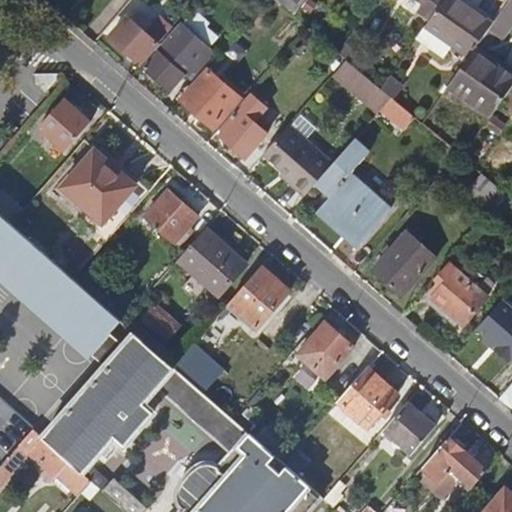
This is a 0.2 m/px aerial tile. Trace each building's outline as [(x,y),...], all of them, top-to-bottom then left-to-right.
[(277,0),(295,16),(306,0),(277,0)] [(491,25),(455,0),(442,0),(428,20),(424,25),(416,37),(442,56),(451,44),(469,56),(474,49),(489,28),(491,25)] [(423,0),(425,1),(417,11),(428,20),(442,0),(423,0)] [(511,0),(507,0),(491,25),(489,28),(501,36),(511,21),(511,0)] [(141,63),(172,28),(159,17),(145,31),(129,17),(111,38),(141,63)] [(159,53),(173,64),(179,56),(166,45),(159,53)] [(469,56),(448,85),(490,115),(511,84),(511,75),(474,49),(469,56)] [(146,68),(172,92),(186,75),(173,64),(159,53),(146,68)] [(342,78),(368,100),(372,103),(383,89),(380,87),(354,65),(342,78)] [(184,101),(216,129),(242,99),(210,71),(184,101)] [(46,94),(58,81),(58,74),(36,74),(35,84),(46,94)] [(383,89),(372,103),(380,110),(381,109),(392,97),(383,89)] [(267,111),(250,95),(235,112),(222,128),(225,131),(222,135),(247,157),(268,134),(256,123),(267,111)] [(381,109),(395,121),(403,127),(406,130),(417,119),(392,97),(381,109)] [(368,100),(358,112),(362,115),(372,103),(368,100)] [(372,103),(362,115),(370,122),(380,110),(372,103)] [(65,150),(90,122),(74,109),(71,113),(61,104),(40,128),(65,150)] [(263,155),(293,181),(290,184),(297,190),(324,158),(288,127),(263,155)] [(333,196),(322,210),(347,232),(344,235),(358,247),(392,208),(353,173),(371,152),(356,140),(334,166),(318,183),(333,196)] [(63,187),(104,222),(137,186),(96,150),(63,187)] [(324,158),(297,190),(306,198),(318,183),(334,166),(324,158)] [(483,173),(465,194),(489,214),(493,209),(506,193),(500,188),(483,173)] [(199,219),(169,191),(145,217),(176,244),(185,234),(189,237),(194,232),(190,228),(199,219)] [(511,218),(511,198),(509,196),(506,193),(493,209),(509,222),(511,218)] [(0,277),(89,356),(93,351),(109,333),(120,322),(72,279),(11,225),(0,215),(0,277)] [(205,230),(178,261),(218,297),(246,266),(205,230)] [(406,232),(373,269),(403,296),(436,258),(406,232)] [(261,267),(226,306),(253,330),(288,291),(261,267)] [(454,267),(430,294),(465,324),(489,296),(454,267)] [(511,307),(502,299),(478,327),(488,336),(498,345),(495,348),(510,361),(511,357),(511,307)] [(181,327),(155,305),(141,320),(167,343),(181,327)] [(326,322),(299,354),(327,378),(354,347),(326,322)] [(109,333),(93,351),(108,364),(124,346),(109,333)] [(108,364),(43,438),(82,473),(115,435),(126,444),(155,412),(144,402),(158,386),(174,368),(172,367),(135,335),(124,346),(108,364)] [(485,339),(495,348),(498,345),(488,336),(485,339)] [(174,368),(233,420),(254,396),(193,343),(172,367),(174,368)] [(174,368),(158,386),(233,452),(250,434),(233,420),(174,368)] [(367,368),(338,402),(368,428),(397,395),(367,368)] [(511,383),(499,398),(511,410),(511,409),(511,383)] [(408,402),(384,429),(411,453),(434,426),(408,402)] [(260,427),(252,436),(272,454),(280,445),(260,427)] [(33,429),(0,466),(0,485),(30,453),(49,469),(44,474),(52,482),(59,474),(81,493),(92,482),(82,473),(43,438),(33,429)] [(184,508),(180,511),(308,511),(321,498),(284,464),(272,454),(252,436),(250,434),(233,452),(220,467),(215,463),(212,463),(209,462),(205,463),(199,465),(194,468),(181,483),(179,486),(178,490),(178,493),(179,499),(181,503),(183,506),(184,508)] [(449,436),(422,467),(448,490),(457,480),(465,486),(462,489),(467,493),(488,470),(449,436)] [(102,491),(125,511),(146,511),(149,508),(115,477),(102,491)] [(511,511),(511,496),(504,489),(484,511),(511,511)]
